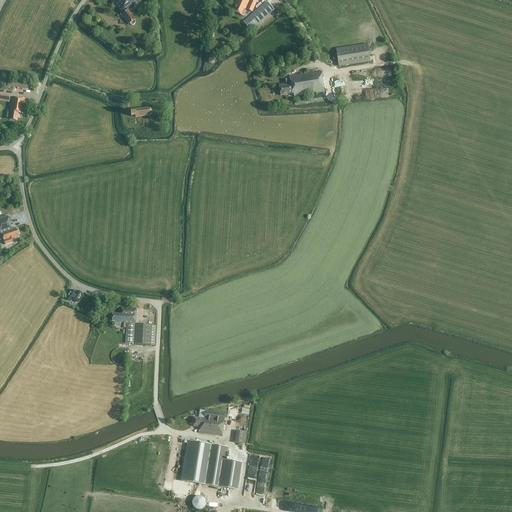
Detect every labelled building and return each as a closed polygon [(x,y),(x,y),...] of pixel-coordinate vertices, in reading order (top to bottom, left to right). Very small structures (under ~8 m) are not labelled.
[(132,25),(132,26),(133,26),(133,25),(134,25),(135,24),(135,23),(135,22),(135,21),(135,20),(134,20),(135,19),(128,9),(137,3),(134,0),(111,0),(121,14),(120,14),(121,17),(122,18),(126,18),(126,21),(125,21),(128,25),(129,23),(130,25),(131,25),(132,25)] [(241,16),(244,17),(251,0),(236,0),(234,4),(236,5),(235,8),(233,12),(241,16)] [(267,2),(243,22),(251,31),(274,10),(267,2)] [(336,49),(338,67),(370,62),(368,44),(336,49)] [(294,97),(324,92),(322,72),(290,77),(290,79),(283,80),(284,85),(279,85),(280,95),(293,93),(294,97)] [(8,86),(27,89),(28,83),(8,80),(8,86)] [(374,89),(374,97),(392,97),(391,89),(374,89)] [(0,100),(10,102),(11,96),(0,94),(0,100)] [(19,113),(23,114),(25,99),(12,97),(10,110),(11,111),(10,119),(17,120),(19,113)] [(150,108),(148,108),(135,109),(135,111),(131,111),(131,116),(135,116),(135,117),(149,116),(149,115),(150,115),(151,114),(152,113),(152,112),(152,110),(151,109),(150,108)] [(0,232),(1,233),(5,245),(13,242),(12,239),(18,237),(18,234),(19,234),(18,229),(16,230),(15,228),(13,229),(9,215),(0,218),(0,232)] [(73,299),(78,303),(84,295),(79,291),(77,293),(73,290),(67,298),(71,301),(73,299)] [(90,306),(88,310),(93,313),(97,303),(92,301),(91,305),(90,306)] [(117,321),(117,322),(116,326),(121,326),(122,323),(122,327),(126,328),(125,343),(155,345),(156,325),(136,324),(136,309),(121,308),(121,314),(112,314),(112,321),(117,321)] [(225,414),(205,411),(204,418),(202,417),(202,418),(195,417),(194,426),(199,427),(199,433),(222,436),(225,414)] [(247,432),(236,431),(234,443),(245,444),(247,432)] [(237,490),(241,463),(226,460),(228,447),(207,444),(202,484),(237,490)] [(250,479),(257,481),(261,457),(254,456),(250,479)] [(200,496),(199,496),(198,496),(197,496),(196,497),(195,497),(195,498),(194,498),(194,499),(193,499),(193,500),(193,501),(192,501),(192,502),(192,503),(192,504),(192,505),(193,505),(193,506),(194,507),(194,508),(195,508),(195,509),(196,509),(197,509),(197,510),(198,510),(199,510),(200,510),(201,510),(202,509),(203,509),(204,508),(205,507),(205,506),(206,505),(206,504),(206,503),(206,502),(206,501),(205,500),(205,499),(205,498),(204,498),(203,497),(202,497),(202,496),(201,496),(200,496)]
